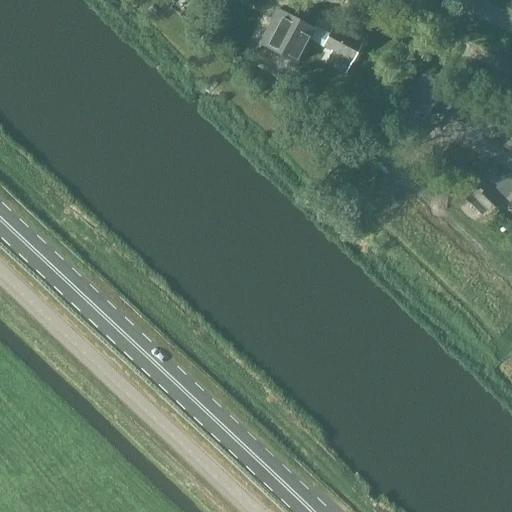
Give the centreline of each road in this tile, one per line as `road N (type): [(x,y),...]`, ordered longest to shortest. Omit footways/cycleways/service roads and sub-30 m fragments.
road 1 (primary): [(308,511),(0,220)]
road 2 (unclassified): [(252,511),(0,275)]
